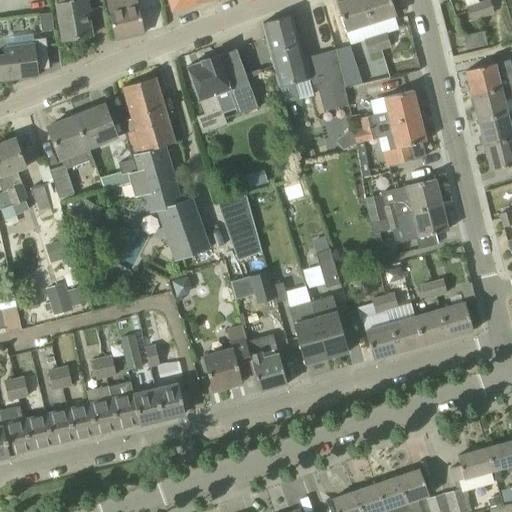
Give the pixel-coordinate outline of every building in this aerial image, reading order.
[(54,0),(62,41),(92,36),(88,12),(90,12),(87,0),(54,0)] [(144,34),(138,7),(136,0),(106,0),(116,40),(144,34)] [(169,0),(172,11),(196,4),(194,0),(169,0)] [(371,24),(363,0),(345,0),(337,3),(346,32),(371,24)] [(363,0),(371,24),(396,16),(390,0),(363,0)] [(488,0),(477,4),(482,18),(494,14),(489,0),(488,0)] [(482,18),(477,4),(466,7),(471,21),(482,18)] [(262,23),(263,26),(280,87),(309,79),(292,15),(262,23)] [(466,49),(488,44),(485,32),(463,37),(466,49)] [(375,37),(379,50),(391,47),(386,33),(375,37)] [(369,54),(379,50),(375,37),(365,40),(369,54)] [(35,48),(47,47),(46,38),(34,40),(34,44),(4,48),(5,55),(0,56),(0,80),(39,76),(35,48)] [(199,101),(204,114),(196,117),(202,133),(226,125),(221,110),(215,95),(229,91),(237,115),(256,108),(246,79),(236,49),(235,49),(235,50),(234,50),(217,56),(217,55),(201,61),(201,62),(198,63),(198,64),(198,65),(197,65),(198,66),(194,67),(193,67),(193,66),(192,66),(192,65),(189,67),(189,66),(187,67),(199,101)] [(345,87),(341,69),(336,49),(309,57),(323,110),(348,105),(344,87),(345,87)] [(472,96),(511,86),(511,70),(509,60),(495,64),(465,71),(472,96)] [(164,145),(164,146),(174,143),(155,78),(122,87),(132,119),(126,121),(129,132),(128,133),(130,141),(127,142),(130,154),(134,153),(164,145)] [(478,121),(507,113),(504,100),(511,98),(511,86),(472,96),(478,121)] [(363,129),(419,116),(413,90),(384,98),(388,112),(360,119),(363,129)] [(75,116),(87,149),(117,137),(104,105),(75,116)] [(484,145),(511,138),(511,111),(507,113),(478,121),(484,145)] [(87,149),(75,116),(48,127),(58,156),(62,166),(49,170),(61,203),(76,198),(66,170),(91,160),(87,149)] [(386,137),(393,165),(415,159),(411,145),(426,141),(419,116),(363,129),(352,132),(355,145),(386,137)] [(12,173),(26,168),(15,138),(0,143),(0,174),(1,176),(0,176),(0,185),(3,193),(0,193),(0,208),(1,211),(5,221),(17,217),(16,215),(13,206),(26,201),(27,201),(22,185),(17,187),(12,173)] [(511,165),(511,138),(484,145),(490,171),(511,165)] [(172,173),(164,146),(164,145),(134,153),(140,175),(131,179),(132,183),(136,197),(146,194),(146,193),(151,192),(147,180),(172,173)] [(134,153),(130,154),(132,160),(118,163),(121,173),(100,178),(104,190),(132,183),(131,179),(140,175),(134,153)] [(176,261),(189,256),(208,250),(190,199),(180,202),(172,173),(147,180),(151,192),(146,193),(146,194),(151,213),(159,211),(176,261)] [(369,222),(441,205),(435,179),(380,193),(381,195),(364,199),(369,222)] [(51,211),(45,185),(31,188),(38,215),(51,211)] [(219,205),(225,223),(251,213),(246,195),(219,205)] [(26,201),(13,206),(16,215),(30,210),(26,201)] [(406,241),(428,235),(448,230),(441,205),(369,222),(373,235),(389,230),(399,228),(403,229),(406,241)] [(511,224),(511,218),(511,216),(510,211),(497,215),(501,228),(511,225),(511,224)] [(48,245),(55,262),(73,255),(66,238),(48,245)] [(330,249),(316,253),(326,288),(340,284),(330,249)] [(267,272),(250,277),(257,302),(274,297),(267,272)] [(187,277),(172,282),(177,297),(186,294),(190,287),(187,277)] [(431,283),(435,297),(447,294),(443,280),(431,283)] [(281,282),(272,285),(277,303),(286,300),(281,282)] [(424,301),(435,297),(431,283),(420,286),(424,301)] [(83,286),(67,291),(72,307),(88,303),(83,286)] [(382,297),(386,312),(396,310),(392,294),(382,297)] [(326,359),(349,352),(348,351),(348,352),(332,296),(310,302),(326,359)] [(375,315),(386,312),(382,297),(371,300),(375,315)] [(304,365),(326,359),(310,302),(288,308),(304,364),(304,365)] [(448,339),(473,331),(464,302),(440,310),(448,339)] [(20,308),(0,308),(0,329),(21,328),(20,308)] [(423,346),(448,339),(440,310),(415,317),(423,346)] [(398,353),(423,346),(415,317),(390,324),(398,353)] [(287,385),(282,365),(278,355),(263,359),(257,341),(262,340),(257,322),(242,327),(255,373),(260,392),(287,385)] [(374,360),(398,353),(390,324),(365,331),(374,360)] [(226,331),(230,342),(232,349),(203,357),(212,391),(229,386),(229,388),(230,387),(230,386),(238,384),(238,385),(240,385),(239,383),(242,383),(240,377),(255,373),(242,327),(226,331)] [(134,335),(120,338),(128,372),(142,369),(134,335)] [(150,369),(159,366),(155,347),(145,349),(150,369)] [(101,358),(106,378),(117,376),(112,356),(101,358)] [(96,380),(106,378),(101,358),(91,360),(96,380)] [(57,369),(62,388),(73,386),(68,366),(57,369)] [(52,391),(62,388),(57,369),(47,371),(52,391)] [(185,414),(180,394),(175,373),(151,379),(154,390),(155,390),(162,419),(185,414)] [(14,380),(19,400),(29,398),(25,377),(14,380)] [(8,402),(19,400),(14,380),(4,382),(8,402)] [(133,395),(130,383),(108,388),(111,399),(118,428),(139,423),(133,395)] [(140,425),(162,419),(155,390),(154,390),(133,395),(139,423),(140,425)] [(96,433),(118,428),(111,399),(89,404),(96,433)] [(74,439),(96,433),(89,404),(67,410),(74,439)] [(53,444),(74,439),(67,410),(46,415),(53,444)] [(31,449),(53,444),(46,415),(24,420),(31,449)] [(24,420),(2,426),(9,456),(10,456),(9,455),(31,449),(24,420)] [(0,458),(9,456),(2,426),(0,426),(0,425),(0,458)] [(493,471),(511,465),(511,440),(486,448),(493,471)] [(491,472),(493,471),(486,448),(457,456),(460,466),(450,468),(454,482),(456,481),(458,491),(444,495),(449,511),(471,511),(466,491),(494,483),(491,472)] [(419,511),(416,500),(428,496),(419,469),(397,477),(406,503),(409,511),(419,511)] [(406,503),(397,477),(375,484),(384,511),(406,503)] [(360,511),(380,511),(384,511),(375,484),(354,491),(360,511)] [(511,488),(500,491),(503,503),(511,500),(511,488)] [(360,511),(354,491),(332,499),(336,511),(360,511)] [(430,511),(449,511),(444,495),(427,499),(430,511)]
